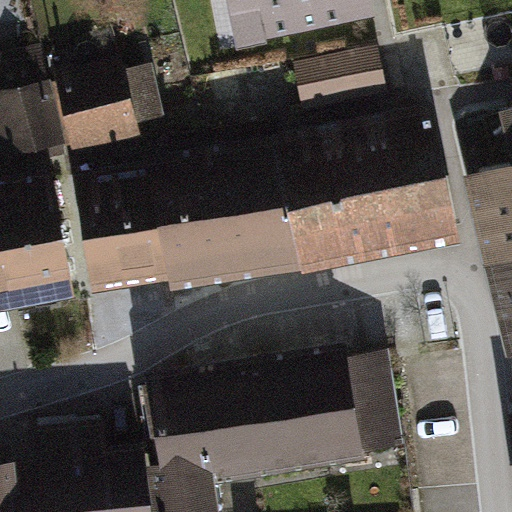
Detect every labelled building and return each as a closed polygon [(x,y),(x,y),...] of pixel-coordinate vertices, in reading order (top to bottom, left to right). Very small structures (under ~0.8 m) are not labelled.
[(229,0),(237,36),(368,10),(365,0),(229,0)] [(0,82),(52,74),(46,42),(0,50),(0,82)] [(308,105),(395,92),(387,43),(300,56),(308,105)] [(76,153),(145,137),(127,55),(58,70),(76,153)] [(0,116),(10,163),(43,155),(28,87),(0,93),(0,116)] [(427,104),(271,133),(299,256),(452,227),(427,104)] [(511,105),(504,107),(511,137),(511,152),(461,166),(481,246),(511,238),(511,105)] [(271,133),(140,155),(158,261),(289,239),(271,133)] [(140,155),(74,167),(89,271),(158,261),(140,155)] [(45,164),(0,172),(0,286),(66,275),(45,164)] [(511,238),(481,246),(505,340),(511,337),(511,238)] [(393,444),(380,344),(199,366),(213,492),(255,487),(252,462),(393,444)] [(213,492),(199,366),(144,373),(160,511),(175,511),(215,507),(213,492)] [(35,449),(11,452),(16,511),(153,511),(146,437),(99,441),(97,420),(33,426),(35,449)] [(16,511),(11,452),(0,453),(0,511),(16,511)]
